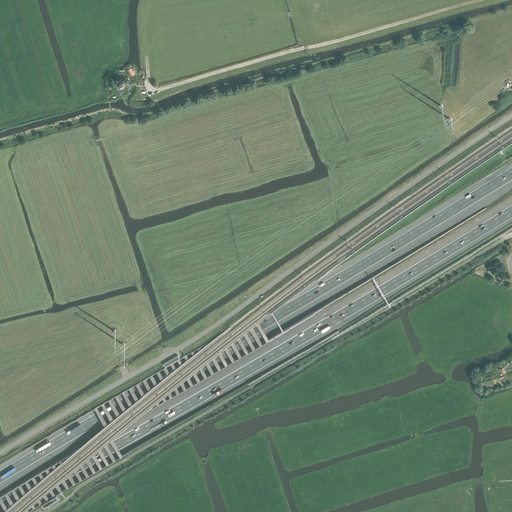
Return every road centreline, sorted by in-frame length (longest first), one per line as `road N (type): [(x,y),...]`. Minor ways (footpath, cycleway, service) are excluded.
road 1 (unclassified): [(511,116),(219,323),(0,454)]
road 2 (motorway): [(511,173),(0,477)]
road 3 (motorway): [(6,511),(511,211)]
road 4 (track): [(0,154),(84,132),(93,142),(464,36)]
road 5 (track): [(148,74),(149,88),(158,90),(480,0)]
